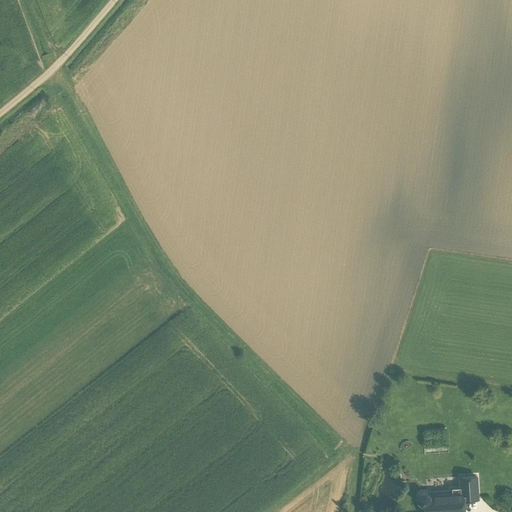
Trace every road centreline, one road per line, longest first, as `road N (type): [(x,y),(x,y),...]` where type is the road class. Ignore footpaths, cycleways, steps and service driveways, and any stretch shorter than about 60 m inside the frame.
road 1 (track): [(60,61),(163,268),(351,456)]
road 2 (track): [(0,114),(113,0)]
